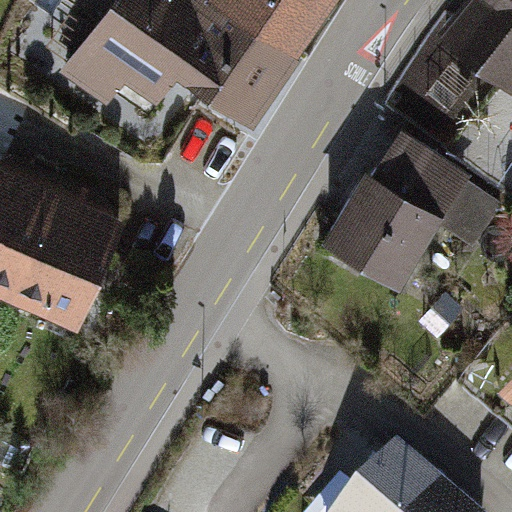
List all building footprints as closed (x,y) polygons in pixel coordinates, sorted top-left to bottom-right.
[(295,75),(184,0),(121,0),(68,79),(114,110),(125,94),(159,117),(174,95),(248,144),(295,75)] [(184,0),(295,75),(340,7),(330,0),(184,0)] [(511,0),(464,0),(447,21),(511,73),(511,0)] [(474,197),(398,148),(330,253),(406,301),(474,197)] [(57,202),(0,175),(0,318),(2,319),(57,202)] [(123,232),(57,202),(2,319),(68,350),(123,232)] [(511,392),(500,406),(511,416),(511,392)] [(442,511),(443,511),(402,472),(366,511),(442,511)]
